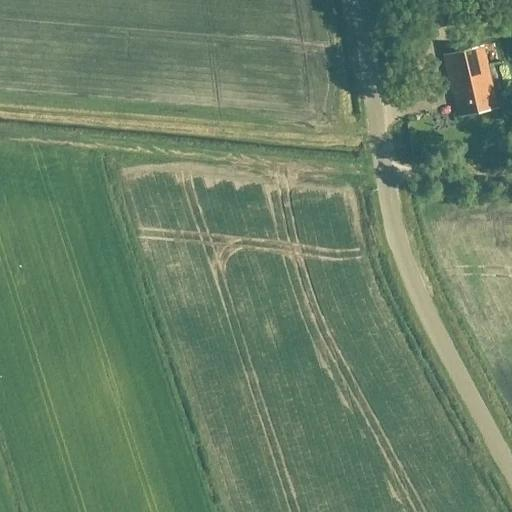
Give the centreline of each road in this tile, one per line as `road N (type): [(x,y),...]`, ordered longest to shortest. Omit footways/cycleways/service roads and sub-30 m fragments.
road 1 (unclassified): [(511,470),(416,295),(382,173)]
road 2 (unclassified): [(382,173),(357,0)]
road 3 (unclassified): [(511,181),(382,173)]
